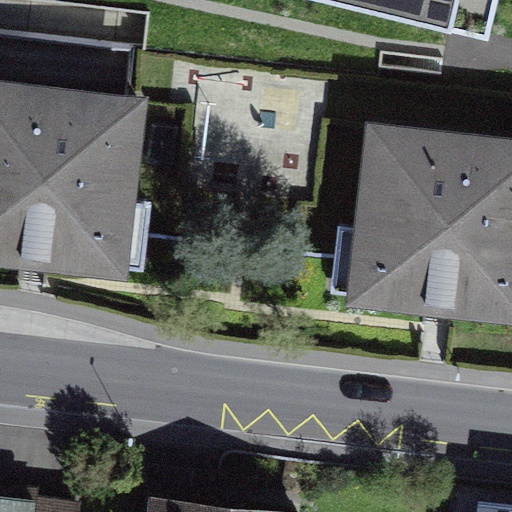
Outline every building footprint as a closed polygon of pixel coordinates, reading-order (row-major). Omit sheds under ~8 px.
[(483,0),(435,0),(481,11),(483,0)] [(163,101),(0,85),(0,250),(147,265),(163,101)] [(511,143),(380,132),(366,289),(511,301),(511,143)] [(164,511),(335,511),(337,495),(167,481),(164,511)] [(0,511),(99,511),(101,494),(0,486),(0,511)]
